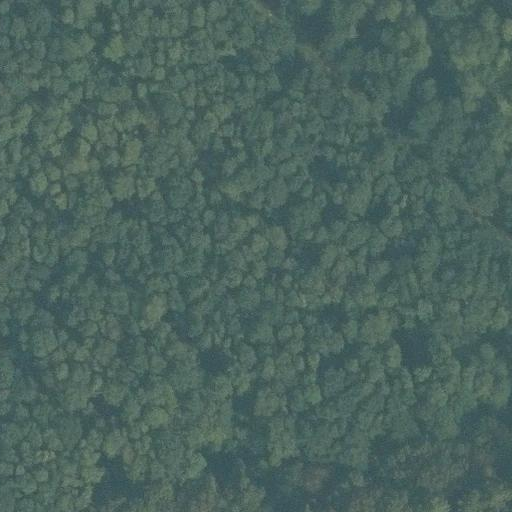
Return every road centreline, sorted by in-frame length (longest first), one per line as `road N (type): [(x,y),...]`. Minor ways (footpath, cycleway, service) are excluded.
road 1 (track): [(511,249),(254,0)]
road 2 (track): [(329,511),(362,483),(437,457),(511,416)]
